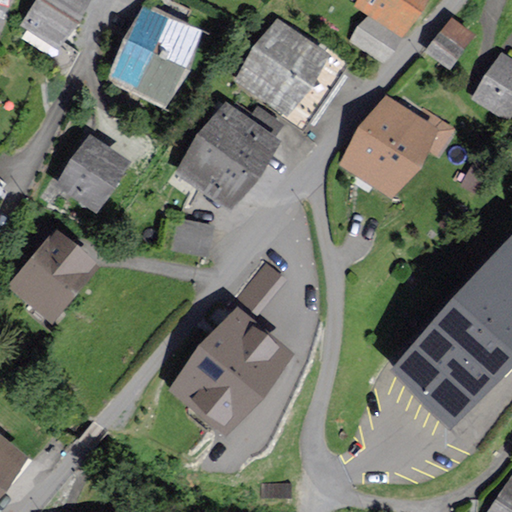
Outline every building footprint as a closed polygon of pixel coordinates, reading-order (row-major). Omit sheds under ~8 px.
[(92,0),(37,0),(22,26),(61,50),(92,0)] [(404,36),(427,0),(356,0),(354,3),(404,36)] [(204,33),(142,2),(104,78),(166,108),(204,33)] [(401,38),(367,15),(350,40),(384,63),(401,38)] [(476,38),(451,19),(427,50),(452,69),(476,38)] [(330,55),(279,20),(236,81),(287,116),(330,55)] [(511,113),(511,59),(502,53),(473,96),(508,119),(511,113)] [(414,113),(387,94),(338,160),(396,201),(449,127),(420,105),(414,113)] [(279,140),(220,101),(173,172),(232,211),(279,140)] [(132,161),(87,130),(53,181),(97,212),(132,161)] [(101,263),(53,224),(5,283),(53,322),(101,263)] [(511,363),(511,231),(386,365),(452,427),(511,363)] [(292,353),(236,307),(170,388),(225,434),(292,353)] [(0,493),(29,459),(0,434),(0,493)] [(511,511),(511,474),(486,511),(511,511)]
